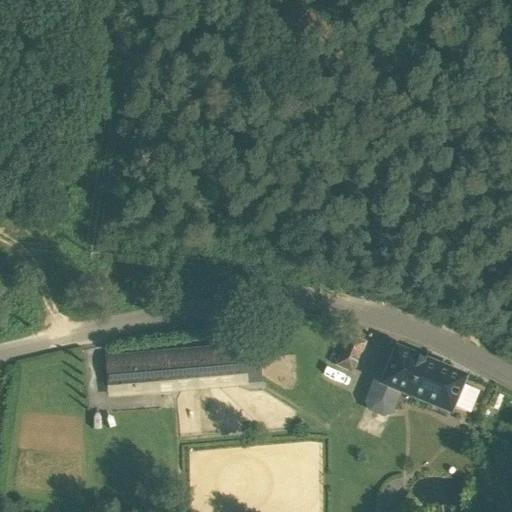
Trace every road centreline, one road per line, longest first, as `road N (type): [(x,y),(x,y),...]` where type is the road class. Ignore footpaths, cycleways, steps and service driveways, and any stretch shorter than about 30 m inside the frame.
road 1 (residential): [(0,353),(289,299),(411,326),(511,373)]
road 2 (unknown): [(82,0),(58,221)]
road 3 (track): [(58,221),(47,285),(54,343)]
